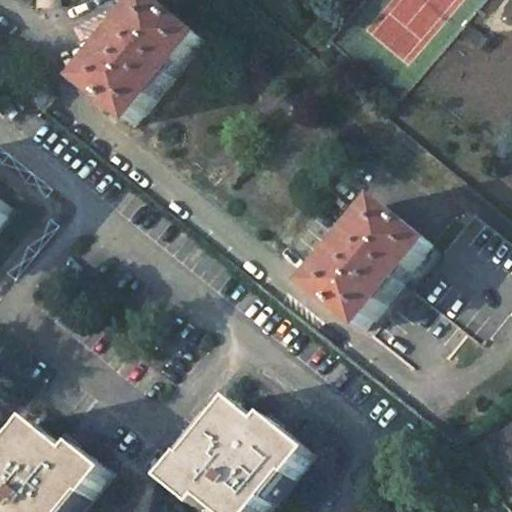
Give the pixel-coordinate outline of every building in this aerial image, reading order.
[(206,40),(156,0),(151,0),(84,86),(138,128),(206,40)] [(462,29),(484,49),(494,39),(471,19),(462,29)] [(13,69),(0,58),(0,57),(4,52),(0,49),(0,76),(4,79),(13,69)] [(58,97),(44,86),(32,102),(46,113),(58,97)] [(0,228),(16,210),(0,196),(0,228)] [(434,247),(384,205),(314,290),(367,332),(434,247)] [(511,241),(477,215),(415,292),(484,347),(511,309),(511,241)] [(193,455),(173,480),(207,508),(213,502),(225,511),(267,511),(296,476),(300,478),(319,453),(276,418),(269,426),(241,402),(221,427),(196,458),(193,455)] [(0,511),(79,511),(90,498),(94,501),(115,474),(84,449),(77,456),(60,442),(37,422),(0,468),(0,511)]
